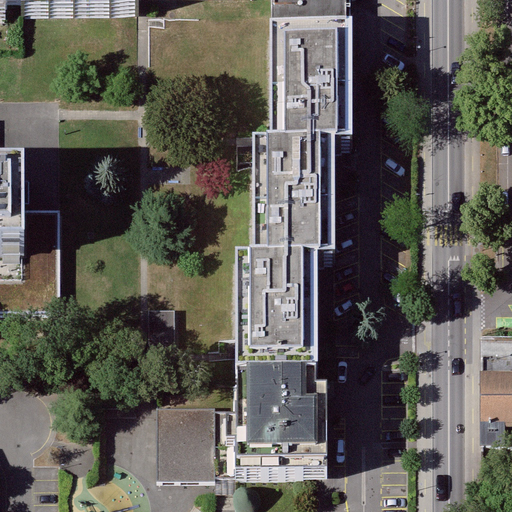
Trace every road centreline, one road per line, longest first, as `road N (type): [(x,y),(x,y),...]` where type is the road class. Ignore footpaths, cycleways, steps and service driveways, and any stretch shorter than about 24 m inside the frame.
road 1 (primary): [(449,295),(449,0)]
road 2 (primary): [(449,511),(449,295)]
